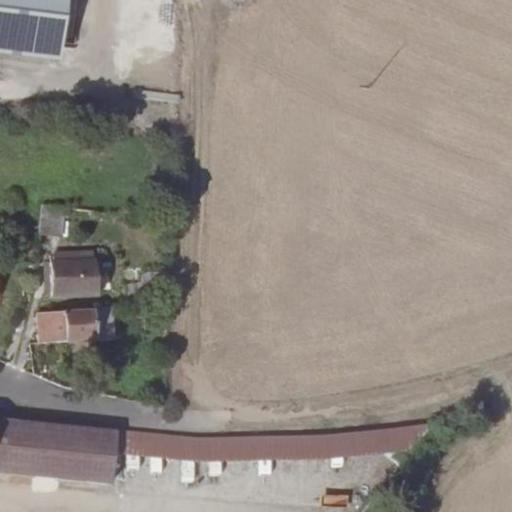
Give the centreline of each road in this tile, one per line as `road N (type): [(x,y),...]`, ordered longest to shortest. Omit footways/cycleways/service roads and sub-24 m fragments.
road 1 (track): [(198,0),(198,351),(215,423)]
road 2 (track): [(511,364),(373,406),(195,425)]
road 3 (residential): [(195,425),(0,388)]
